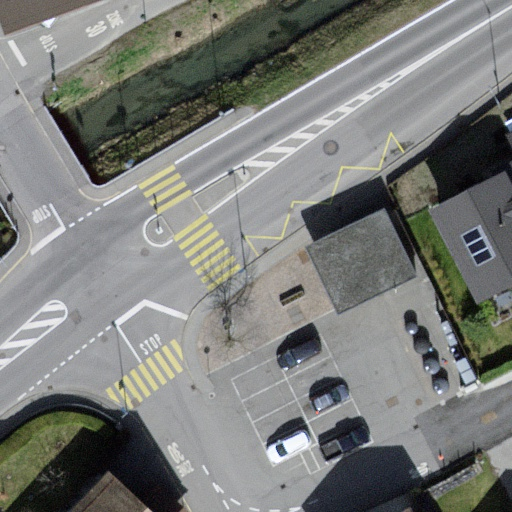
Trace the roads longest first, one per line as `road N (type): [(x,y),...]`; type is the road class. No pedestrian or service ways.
road 1 (secondary): [(94,274),(177,213),(511,14)]
road 2 (residential): [(230,511),(143,375),(94,274)]
road 3 (residential): [(288,511),(511,397)]
road 4 (residential): [(94,274),(0,115)]
road 5 (residential): [(0,78),(138,0)]
road 6 (secondary): [(0,354),(94,274)]
